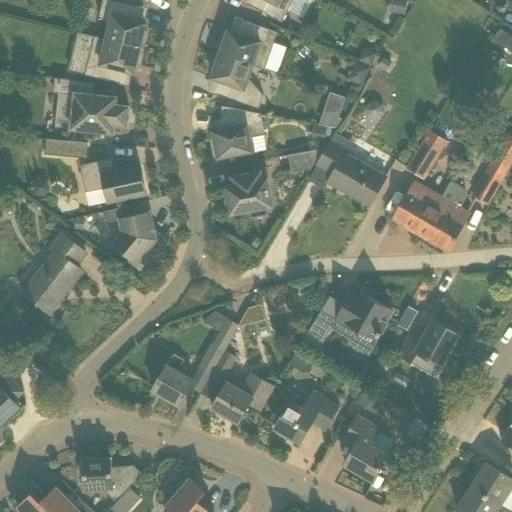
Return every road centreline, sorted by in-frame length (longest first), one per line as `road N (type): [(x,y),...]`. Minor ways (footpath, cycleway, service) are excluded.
road 1 (residential): [(84,424),(80,385),(89,370),(189,268),(195,216),(173,98),(176,60),(199,0)]
road 2 (residential): [(253,282),(317,268),(511,254)]
road 3 (residential): [(287,479),(141,427),(84,424)]
road 4 (residential): [(406,511),(511,349)]
